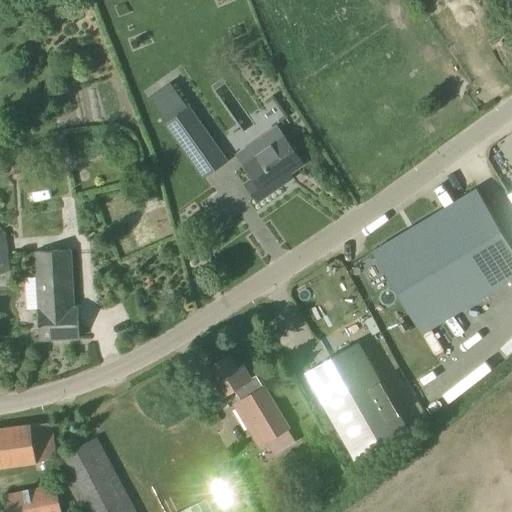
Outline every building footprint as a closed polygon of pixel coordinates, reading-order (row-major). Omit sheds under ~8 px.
[(204,177),(226,162),(189,107),(166,122),(204,177)] [(303,163),(284,135),(277,125),(237,153),(255,178),(246,184),(258,200),(281,185),(278,181),(303,163)] [(423,334),(511,280),(511,245),(477,188),(373,251),(423,334)] [(0,233),(0,271),(11,270),(5,232),(0,233)] [(74,308),(71,250),(36,251),(40,340),(80,338),(78,308),(74,308)] [(356,459),(408,429),(358,342),(306,372),(356,459)] [(237,368),(229,355),(208,368),(225,396),(235,390),(267,443),(274,455),(296,442),(273,404),(263,387),(264,387),(257,375),(251,379),(243,365),(237,368)] [(0,463),(56,456),(51,422),(32,425),(32,424),(0,428),(0,463)] [(135,511),(106,455),(97,438),(55,459),(82,511),(135,511)] [(311,491),(325,483),(315,468),(302,476),(311,491)] [(5,511),(62,511),(58,484),(3,493),(5,511)] [(174,511),(213,511),(206,497),(174,511)]
